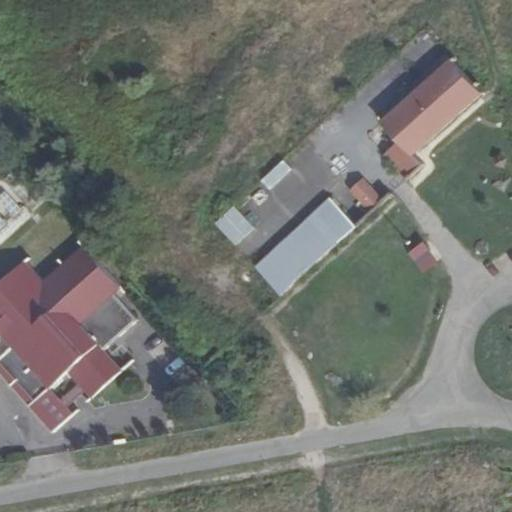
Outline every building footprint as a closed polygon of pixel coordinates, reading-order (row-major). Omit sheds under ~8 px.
[(479,89),(454,63),(385,125),(404,146),(388,159),(410,183),(428,167),(418,157),(485,96),(479,89)] [(288,161),(263,177),(270,188),(295,172),(288,161)] [(365,191),(381,209),(392,199),(394,197),(377,180),(365,191)] [(0,190),(0,232),(27,222),(12,186),(0,190)] [(214,227),(280,297),(357,230),(329,199),(303,225),(263,187),(214,227)] [(223,258),(232,249),(212,228),(202,236),(223,258)] [(440,264),(424,244),(409,254),(424,275),(440,264)] [(39,271),(0,305),(0,341),(3,339),(21,359),(5,373),(43,414),(79,382),(103,408),(136,379),(116,357),(148,329),(123,304),(131,297),(95,259),(58,290),(39,271)]
